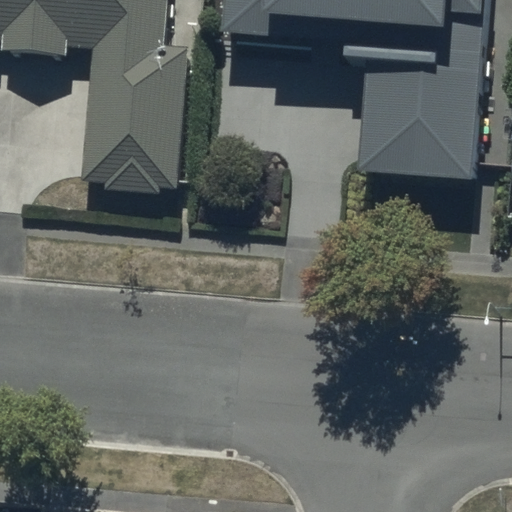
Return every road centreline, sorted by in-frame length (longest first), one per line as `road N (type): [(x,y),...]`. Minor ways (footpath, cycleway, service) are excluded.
road 1 (residential): [(377,385),(0,350)]
road 2 (residential): [(511,397),(377,385)]
road 3 (residential): [(377,385),(368,511)]
